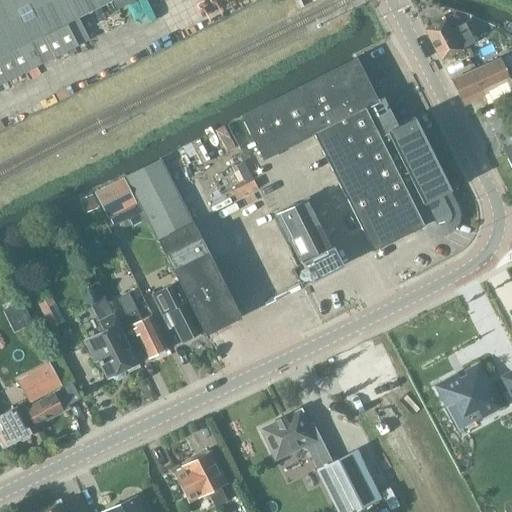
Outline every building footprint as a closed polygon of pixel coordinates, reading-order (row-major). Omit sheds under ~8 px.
[(0,0),(0,84),(87,40),(76,17),(109,0),(110,0),(116,10),(136,0),(0,0)] [(424,30),(440,61),(475,43),(465,23),(452,30),(447,19),(424,30)] [(511,54),(451,81),(463,106),(485,96),(488,104),(511,93),(511,54)] [(241,117),(241,118),(248,131),(263,160),(314,134),(373,251),(433,221),(434,223),(435,224),(436,225),(438,226),(441,226),(442,226),(444,226),(446,225),(448,225),(449,223),(450,223),(451,221),(451,220),(452,219),(452,218),(452,217),(452,215),(451,213),(451,212),(443,195),(450,191),(413,119),(398,126),(383,98),(377,101),(356,59),(241,117)] [(160,160),(126,177),(205,335),(239,318),(160,160)] [(94,193),(108,220),(138,205),(124,178),(94,193)] [(217,238),(257,221),(238,178),(205,192),(214,211),(207,214),(217,238)] [(277,214),(311,281),(342,266),(308,198),(277,214)] [(266,317),(280,303),(272,296),(280,288),(266,274),(245,296),(266,317)] [(89,303),(105,334),(87,344),(96,361),(99,360),(107,379),(111,377),(112,379),(116,381),(123,378),(125,374),(123,371),(137,363),(94,275),(87,284),(92,296),(92,302),(89,303)] [(151,294),(169,329),(173,328),(181,342),(188,339),(190,341),(198,337),(197,334),(200,333),(174,282),(151,294)] [(133,347),(139,344),(147,359),(166,349),(149,316),(141,320),(128,293),(117,298),(125,314),(122,316),(120,322),(133,347)] [(33,324),(22,302),(3,312),(14,333),(33,324)] [(506,357),(494,325),(481,330),(493,362),(506,357)] [(481,370),(494,365),(478,328),(465,334),(481,370)] [(17,380),(29,404),(60,387),(47,364),(17,380)] [(477,410),(481,417),(501,407),(490,385),(489,385),(478,365),(464,373),(466,376),(459,380),(457,375),(436,387),(447,407),(455,403),(462,417),(477,410)] [(71,383),(24,409),(34,428),(70,408),(68,405),(79,399),(71,383)] [(0,415),(0,441),(4,448),(18,440),(21,441),(28,438),(28,434),(31,433),(16,407),(0,415)] [(259,430),(274,461),(304,446),(336,511),(356,511),(381,500),(357,451),(331,463),(311,423),(307,424),(300,411),(259,430)] [(181,488),(190,483),(198,498),(207,494),(214,508),(227,501),(220,487),(226,484),(210,452),(209,453),(207,450),(198,455),(200,458),(193,462),(191,459),(182,463),(183,466),(182,467),(183,469),(174,474),(181,488)] [(143,511),(136,497),(103,511),(143,511)] [(40,511),(66,511),(62,503),(50,509),(49,506),(40,511)]
